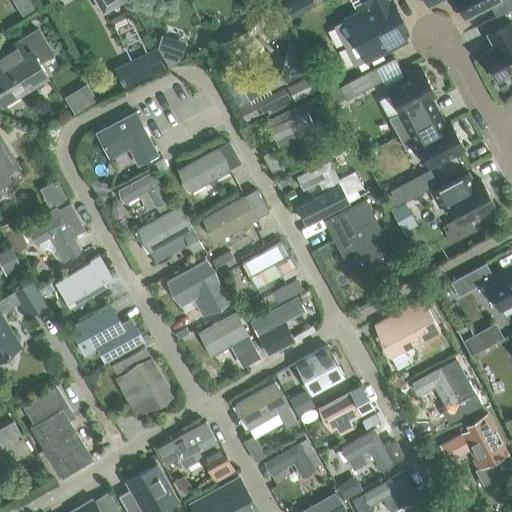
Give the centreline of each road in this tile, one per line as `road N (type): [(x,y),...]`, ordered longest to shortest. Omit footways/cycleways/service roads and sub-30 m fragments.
road 1 (unclassified): [(200,409),(66,159),(74,131),(183,76),(211,85),(341,326)]
road 2 (unclassified): [(214,403),(341,326)]
road 3 (unclassified): [(125,453),(52,327)]
road 4 (unclassified): [(408,445),(341,326)]
road 5 (unclassified): [(275,511),(214,403)]
